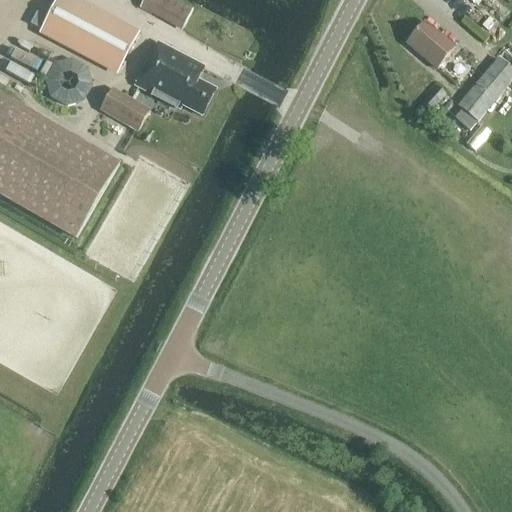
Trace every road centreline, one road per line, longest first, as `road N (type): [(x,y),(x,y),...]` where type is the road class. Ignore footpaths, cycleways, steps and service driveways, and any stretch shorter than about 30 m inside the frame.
road 1 (tertiary): [(172,356),(355,0)]
road 2 (unclassified): [(464,511),(430,472),(389,443),(172,356)]
road 3 (tertiary): [(90,511),(172,356)]
